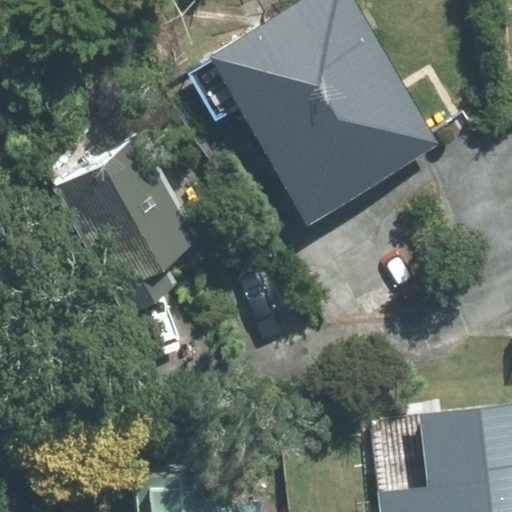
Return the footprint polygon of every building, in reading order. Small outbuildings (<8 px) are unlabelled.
[(437,139),(356,0),(294,0),(208,51),(304,217),(437,139)] [(200,240),(136,131),(51,181),(134,323),(183,294),(163,261),(200,240)] [(377,511),(511,511),(511,399),(413,409),(420,482),(375,487),(377,511)] [(117,511),(218,511),(215,466),(114,476),(117,511)] [(263,511),(263,501),(225,505),(225,511),(263,511)]
